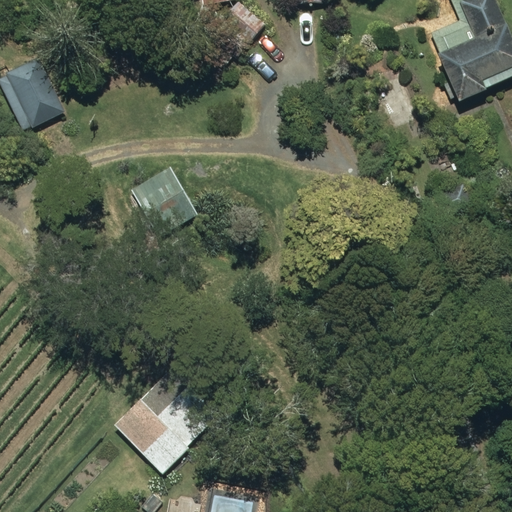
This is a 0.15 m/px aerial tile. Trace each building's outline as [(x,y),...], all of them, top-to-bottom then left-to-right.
[(286,0),(286,9),(324,10),(324,0),(286,0)] [(441,52),(462,99),(490,87),(487,78),(511,67),(511,27),(500,0),(460,0),(471,23),(444,35),(450,48),(441,52)] [(227,1),(215,15),(251,47),(263,34),(227,1)] [(43,63),(11,78),(37,131),(69,116),(43,63)] [(132,189),(154,229),(194,205),(171,166),(132,189)] [(115,424),(164,473),(190,448),(188,446),(214,421),(183,390),(159,414),(142,397),(115,424)] [(135,472),(124,473),(125,492),(135,491),(135,472)] [(249,511),(251,502),(212,494),(208,511),(249,511)] [(177,505),(166,504),(165,511),(199,511),(200,506),(193,505),(193,498),(177,497),(177,505)]
